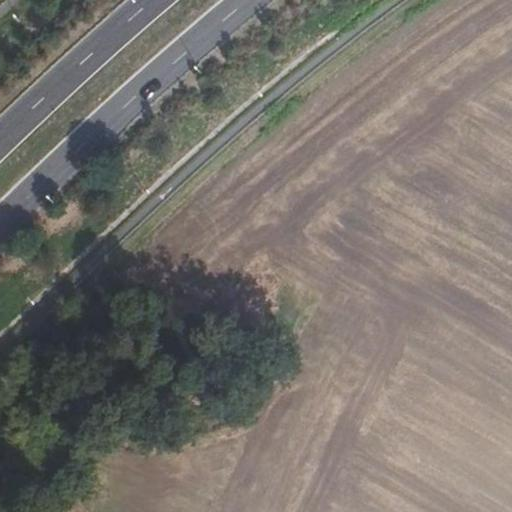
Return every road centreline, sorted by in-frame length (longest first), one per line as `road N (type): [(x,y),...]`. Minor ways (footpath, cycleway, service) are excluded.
road 1 (secondary): [(0,225),(248,0)]
road 2 (secondary): [(153,0),(0,138)]
